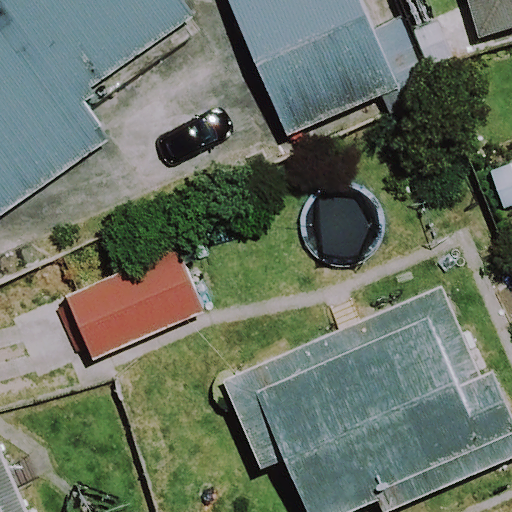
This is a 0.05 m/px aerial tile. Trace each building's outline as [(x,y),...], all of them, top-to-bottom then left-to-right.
[(201,27),(182,0),(0,0),(0,206),(3,210),(105,141),(82,107),(201,27)] [(405,88),(367,0),(237,0),(294,134),(405,88)] [(511,0),(477,0),(490,37),(511,29),(511,0)] [(206,313),(182,250),(74,290),(99,354),(206,313)] [(310,511),(321,511),(511,432),(511,404),(499,374),(459,390),(433,329),(339,368),(328,342),(228,384),(267,475),(291,465),(310,511)] [(38,511),(11,451),(0,455),(0,511),(38,511)]
